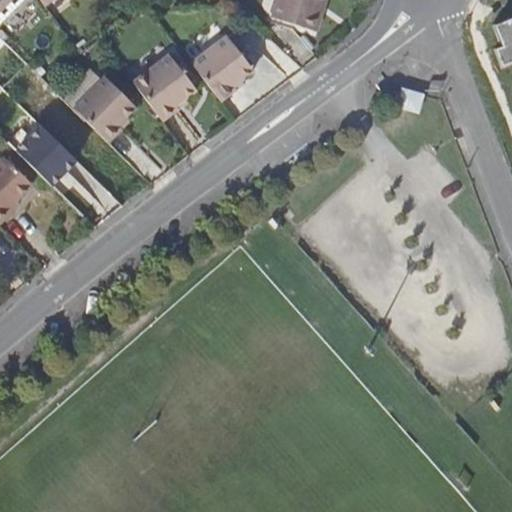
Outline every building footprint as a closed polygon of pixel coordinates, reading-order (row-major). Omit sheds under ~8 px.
[(273,0),(269,14),(311,27),(319,2),(323,3),(323,0),(273,0)] [(511,17),(508,19),(493,25),(501,46),(494,48),(502,69),(511,64),(511,17)] [(190,64),(218,101),(234,90),(231,86),(251,71),(226,37),(190,64)] [(132,84),(160,121),(175,110),(172,106),(193,92),(168,58),(132,84)] [(74,109),(107,142),(120,130),(116,126),(135,107),(105,78),(74,109)] [(419,94),(401,88),(396,105),(414,110),(419,94)] [(40,125),(15,151),(50,185),(75,160),(40,125)] [(0,221),(10,211),(7,208),(31,183),(3,156),(0,158),(0,221)]
